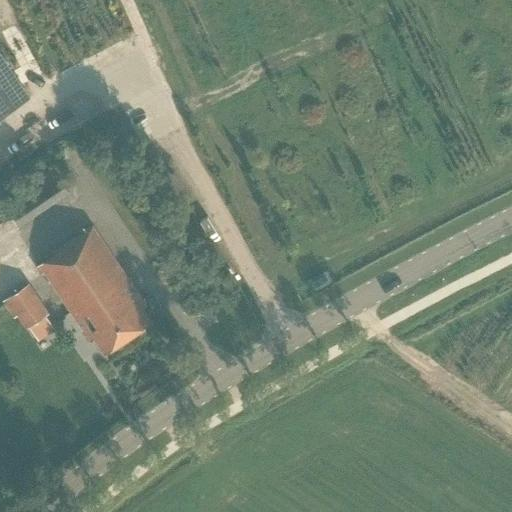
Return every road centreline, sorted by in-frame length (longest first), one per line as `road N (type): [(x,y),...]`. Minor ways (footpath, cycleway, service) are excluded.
road 1 (tertiary): [(42,511),(195,396),(511,228)]
road 2 (track): [(53,129),(143,80),(148,64),(126,0)]
road 3 (track): [(511,434),(419,373),(383,331)]
